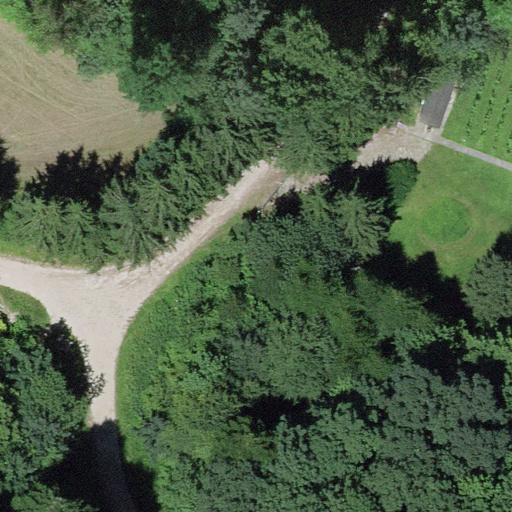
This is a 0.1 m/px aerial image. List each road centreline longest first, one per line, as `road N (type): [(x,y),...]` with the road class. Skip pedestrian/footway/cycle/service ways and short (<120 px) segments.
road 1 (track): [(385,0),(223,205),(112,301)]
road 2 (track): [(112,301),(109,478),(123,511)]
